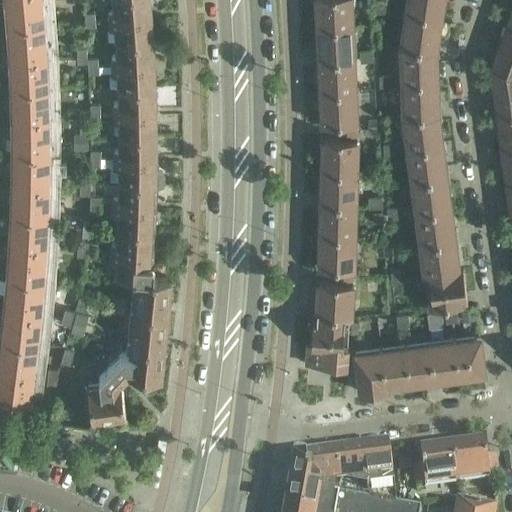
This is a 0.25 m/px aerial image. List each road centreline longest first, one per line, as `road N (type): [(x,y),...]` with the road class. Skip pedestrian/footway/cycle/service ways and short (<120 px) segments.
road 1 (tertiary): [(227,0),(230,225),(192,511)]
road 2 (tertiary): [(238,442),(257,245),(254,0)]
road 3 (residential): [(484,0),(467,64),(511,390)]
road 4 (unclassified): [(511,414),(238,442)]
